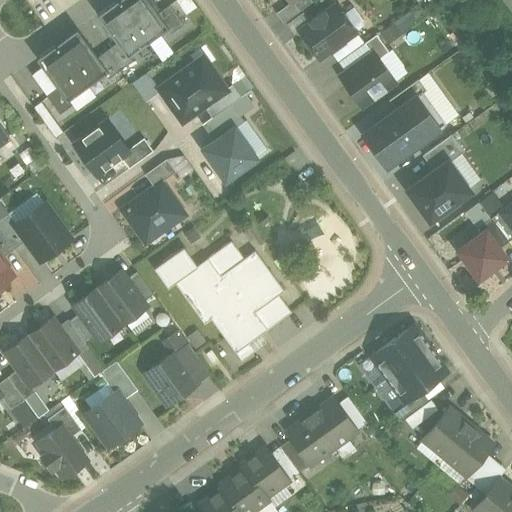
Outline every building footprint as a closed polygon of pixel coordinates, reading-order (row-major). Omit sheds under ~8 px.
[(152,0),(129,0),(129,1),(149,29),(165,17),(152,0)] [(301,9),(294,0),(292,0),(279,10),(286,20),(301,9)] [(313,0),(294,0),(301,9),(313,0)] [(133,40),(149,29),(129,1),(113,12),(133,40)] [(312,20),(299,30),(319,56),(329,49),(331,51),(345,40),(343,39),(356,29),(336,2),(324,11),(323,9),(311,18),(312,20)] [(408,7),(380,28),(388,38),(416,17),(408,7)] [(303,10),(287,22),(294,32),(310,20),(303,10)] [(361,28),(345,39),(352,49),(368,37),(361,28)] [(378,56),(389,49),(376,33),(364,41),(372,51),(373,50),(378,56)] [(82,34),(66,45),(89,76),(104,65),(82,34)] [(73,87),(89,76),(66,45),(51,57),(73,87)] [(206,48),(158,81),(181,115),(203,100),(229,82),(227,79),(206,48)] [(372,51),(341,74),(362,103),(395,80),(378,56),(373,50),(372,51)] [(229,82),(203,100),(212,112),(228,100),(242,91),(231,76),(227,79),(229,82)] [(389,98),(396,109),(423,89),(423,90),(426,88),(418,77),(389,98)] [(396,109),(363,132),(387,164),(446,122),(423,90),(423,89),(396,109)] [(212,112),(202,119),(211,131),(237,112),(228,100),(212,112)] [(108,110),(74,132),(96,166),(120,151),(130,144),(108,110)] [(211,131),(198,141),(223,174),(262,145),(237,112),(211,131)] [(0,148),(0,149),(0,148),(0,146),(11,138),(0,122),(0,148)] [(143,136),(130,144),(120,151),(129,163),(151,147),(143,136)] [(165,153),(145,169),(154,181),(175,166),(165,153)] [(444,154),(406,181),(428,212),(466,185),(444,154)] [(161,181),(124,209),(146,239),(184,211),(161,181)] [(13,189),(0,197),(0,215),(21,202),(13,189)] [(18,222),(17,223),(28,239),(43,259),(72,238),(46,202),(18,222)] [(511,204),(504,210),(503,211),(511,222),(511,204)] [(511,237),(511,222),(503,211),(504,210),(503,209),(492,216),(509,240),(511,237)] [(18,222),(11,213),(0,220),(0,227),(15,248),(28,239),(17,223),(18,222)] [(483,224),(456,245),(475,272),(503,251),(483,224)] [(0,227),(0,254),(3,258),(15,248),(0,227)] [(184,245),(154,266),(168,286),(175,281),(204,322),(211,317),(235,350),(291,309),(279,292),(284,288),(255,248),(244,256),(231,238),(196,263),(184,245)] [(0,284),(14,274),(3,258),(0,254),(0,284)] [(121,270),(97,286),(123,321),(146,305),(143,300),(127,278),(121,270)] [(153,293),(137,270),(127,278),(143,300),(153,293)] [(123,321),(97,286),(74,303),(80,311),(97,334),(100,339),(123,321)] [(97,334),(80,311),(70,319),(86,342),(97,334)] [(59,325),(53,317),(29,334),(54,368),(77,351),(59,325)] [(70,319),(69,318),(59,325),(77,351),(80,355),(90,347),(86,342),(70,319)] [(406,365),(432,347),(414,323),(377,350),(385,361),(397,353),(406,365)] [(54,368),(29,334),(6,351),(18,368),(30,384),(31,384),(54,368)] [(210,372),(188,342),(177,351),(198,380),(210,372)] [(432,347),(406,365),(415,377),(403,386),(413,399),(450,372),(432,347)] [(218,357),(211,348),(206,352),(213,361),(218,357)] [(176,350),(146,372),(168,402),(198,381),(198,380),(177,351),(176,350)] [(118,360),(101,371),(116,391),(117,390),(124,400),(139,389),(118,360)] [(30,384),(18,368),(8,375),(24,397),(35,390),(31,384),(30,384)] [(24,397),(8,375),(0,380),(0,391),(1,392),(0,393),(11,408),(24,397)] [(116,391),(88,411),(111,444),(140,423),(124,400),(117,390),(116,391)] [(367,420),(349,394),(339,401),(358,426),(367,420)] [(339,401),(335,395),(312,412),(335,444),(358,427),(358,426),(339,401)] [(431,398),(406,416),(413,426),(438,407),(431,398)] [(66,405),(49,418),(57,428),(63,423),(72,435),(83,428),(66,405)] [(471,424),(449,405),(423,436),(446,454),(471,424)] [(335,444),(312,412),(287,430),(311,462),(335,444)] [(57,428),(39,441),(47,452),(43,455),(53,469),(57,466),(65,477),(89,459),(72,435),(63,423),(57,428)] [(471,424),(446,454),(468,473),(486,451),(493,442),(471,424)] [(272,451),(267,444),(243,462),(245,465),(246,464),(267,494),(268,493),(290,477),(290,476),(272,451)] [(300,469),(281,444),(272,451),(290,476),(290,477),(300,469)] [(468,473),(466,475),(476,483),(496,458),(486,451),(468,473)] [(497,460),(477,484),(486,491),(499,476),(506,467),(497,460)] [(267,494),(246,464),(245,465),(221,483),(223,486),(224,485),(243,511),(248,511),(270,497),(268,493),(267,494)] [(507,511),(511,506),(511,486),(499,476),(486,491),(474,507),(480,511),(507,511)] [(243,511),(224,485),(223,486),(199,503),(206,511),(243,511)] [(201,511),(192,499),(178,509),(180,511),(201,511)]
